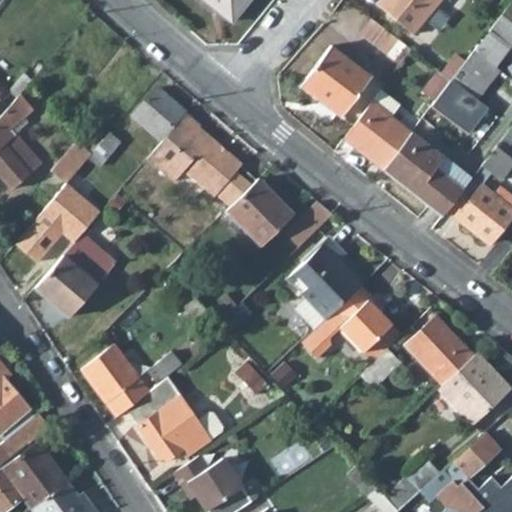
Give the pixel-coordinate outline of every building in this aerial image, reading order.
[(206,0),(230,19),(244,0),(206,0)] [(412,32),(438,0),(386,0),(381,7),(412,32)] [(489,27),(473,49),(494,66),(511,43),(511,44),(511,0),(509,0),(504,7),(489,27)] [(329,44),(305,76),(327,93),(321,101),(329,107),(340,115),(370,75),(329,44)] [(434,100),(431,104),(467,131),(486,106),(475,98),(498,69),(494,66),(473,49),(449,79),(434,100)] [(421,90),(434,100),(449,79),(437,70),(421,90)] [(9,90),(16,96),(19,94),(31,79),(24,73),(9,90)] [(305,76),(299,84),(321,101),(327,93),(305,76)] [(160,137),(183,110),(156,86),(132,114),(160,137)] [(371,100),(390,115),(399,104),(380,88),(371,100)] [(16,96),(0,114),(0,173),(12,187),(40,163),(14,132),(9,126),(23,115),(31,108),(19,94),(16,96)] [(371,100),(342,137),(350,143),(365,155),(368,151),(385,164),(410,130),(390,115),(371,100)] [(161,139),(145,158),(173,181),(182,169),(213,195),(215,193),(234,170),(241,162),(197,126),(199,124),(184,112),(161,139)] [(14,132),(28,120),(23,115),(9,126),(14,132)] [(511,139),(511,123),(494,145),(500,149),(503,146),(505,148),(511,139)] [(385,164),(381,168),(401,183),(428,204),(456,167),(410,130),(385,164)] [(83,145),(90,152),(103,138),(95,131),(83,145)] [(97,165),(119,140),(109,131),(103,138),(90,152),(87,156),(97,165)] [(65,182),(78,167),(81,163),(87,156),(90,152),(83,145),(76,140),(51,170),(65,182)] [(469,177),(445,208),(470,228),(487,242),(511,211),(511,210),(511,209),(496,197),(479,184),(489,172),(498,180),(511,162),(511,159),(500,149),(494,145),(469,177)] [(365,155),(381,168),(385,164),(368,151),(365,155)] [(78,167),(83,171),(86,168),(81,163),(78,167)] [(456,167),(428,204),(440,214),(445,208),(469,177),(456,167)] [(251,183),(234,170),(215,193),(229,205),(251,183)] [(229,205),(225,208),(260,244),(292,213),(257,177),(251,183),(229,205)] [(511,207),(511,195),(503,189),(496,197),(511,209),(511,207)] [(105,203),(114,211),(125,199),(116,191),(112,196),(105,203)] [(25,265),(50,235),(42,228),(63,204),(53,196),(7,249),(25,265)] [(316,200),(284,232),(297,246),(331,213),(316,200)] [(48,270),(34,286),(68,315),(114,262),(80,232),(60,256),(48,270)] [(325,317),(360,283),(336,258),(343,252),(331,239),(307,262),(304,259),(286,277),(325,317)] [(38,262),(48,270),(60,256),(51,248),(38,262)] [(338,326),(362,351),(391,323),(380,311),(373,304),(377,301),(360,283),(325,317),(317,325),(301,341),(316,356),(329,343),(328,336),(338,326)] [(193,317),(204,308),(189,291),(178,301),(193,317)] [(224,293),(207,310),(218,322),(235,306),(224,293)] [(235,306),(218,322),(220,323),(226,330),(228,332),(250,311),(240,301),(235,306)] [(380,311),(383,307),(377,301),(373,304),(380,311)] [(441,382),(473,354),(435,314),(404,343),(441,382)] [(215,327),(222,333),(226,330),(220,323),(215,327)] [(372,362),(387,348),(402,333),(391,323),(362,351),(372,362)] [(112,343),(80,368),(115,414),(125,407),(147,390),(112,343)] [(371,385),(398,360),(387,348),(372,362),(360,373),(371,385)] [(156,380),(180,361),(170,349),(146,368),(156,380)] [(471,423),(510,387),(476,350),(473,354),(441,382),(438,386),(471,423)] [(10,373),(0,360),(0,436),(3,439),(33,414),(27,407),(28,407),(4,377),(10,373)] [(162,460),(180,447),(184,453),(220,429),(221,425),(211,411),(207,410),(195,419),(165,376),(147,390),(125,407),(162,460)] [(0,461),(27,439),(28,441),(49,423),(38,410),(33,414),(3,439),(0,441),(0,461)] [(498,446),(484,430),(438,471),(418,489),(428,501),(435,495),(446,507),(440,511),(476,511),(478,510),(479,511),(511,511),(511,472),(496,487),(486,477),(477,485),(467,474),(498,446)] [(0,510),(0,511),(22,495),(31,506),(67,480),(37,441),(0,468),(0,510)] [(181,484),(187,480),(195,493),(205,509),(240,485),(221,456),(205,466),(197,454),(172,470),(181,484)] [(418,489),(438,471),(426,456),(383,494),(395,509),(418,489)] [(367,496),(378,489),(353,465),(345,473),(367,496)] [(77,494),(67,480),(31,506),(34,511),(96,511),(81,491),(77,494)] [(181,484),(190,497),(195,493),(187,480),(181,484)] [(378,489),(367,496),(382,511),(393,511),(396,510),(395,509),(383,494),(378,489)]
